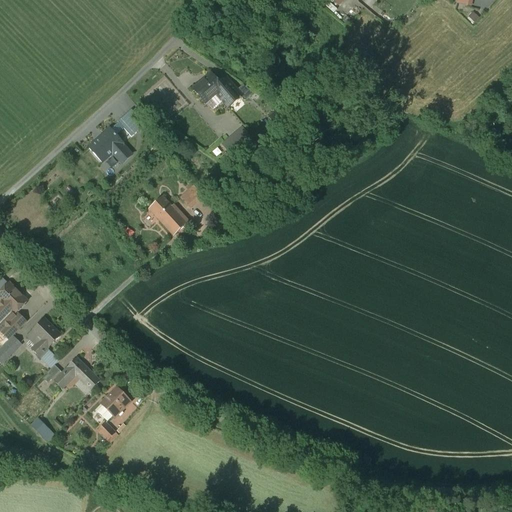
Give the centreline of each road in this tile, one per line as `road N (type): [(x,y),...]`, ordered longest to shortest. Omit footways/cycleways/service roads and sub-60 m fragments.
road 1 (residential): [(511,493),(383,488),(175,395),(128,364),(0,238)]
road 2 (unclassified): [(0,199),(208,0)]
